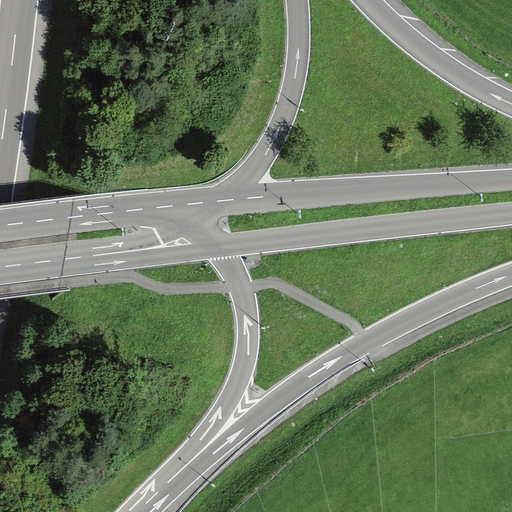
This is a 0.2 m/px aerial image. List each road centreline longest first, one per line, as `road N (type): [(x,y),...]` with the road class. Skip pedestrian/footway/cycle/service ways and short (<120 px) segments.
road 1 (motorway): [(171,482),(369,341),(511,275)]
road 2 (secondary): [(215,246),(511,214)]
road 3 (secondary): [(511,178),(221,202)]
road 4 (motorway): [(171,482),(231,395),(247,352),(240,286),(215,246)]
road 5 (motorway): [(221,202),(257,164),(285,116),(298,51),(297,0)]
road 6 (motorway): [(511,103),(436,59),(370,0)]
road 7 (secondary): [(166,207),(0,227)]
road 8 (secondary): [(0,268),(162,247)]
road 9 (motorway): [(0,158),(19,0)]
